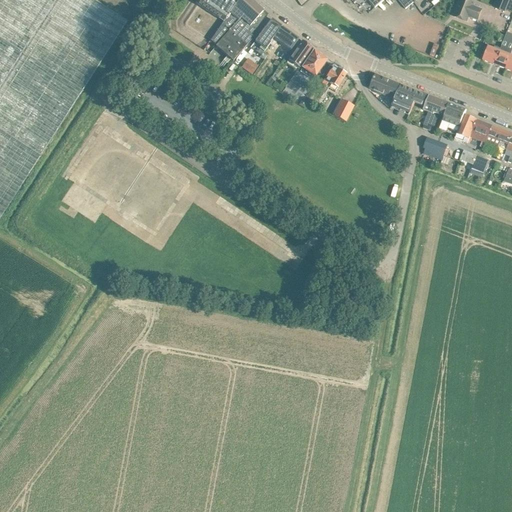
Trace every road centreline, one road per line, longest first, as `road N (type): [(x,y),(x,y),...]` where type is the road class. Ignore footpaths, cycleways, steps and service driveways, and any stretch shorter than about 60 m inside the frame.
road 1 (residential): [(229,154),(247,183),(364,263),(388,269),(416,135),(367,95),(357,59)]
road 2 (residential): [(229,154),(248,127),(245,113),(155,49),(129,86),(216,143)]
road 3 (track): [(376,366),(396,364),(431,187),(444,184),(511,208)]
road 4 (track): [(349,511),(388,269)]
road 5 (tertiary): [(511,120),(357,59)]
road 6 (track): [(396,364),(368,511)]
